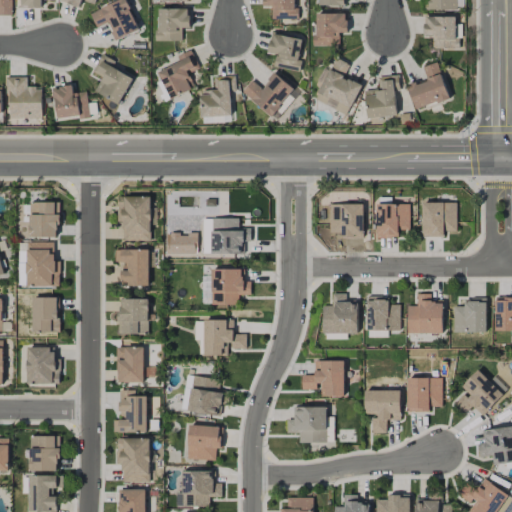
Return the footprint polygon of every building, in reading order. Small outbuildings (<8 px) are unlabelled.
[(8,0),(0,0),(0,15),(12,16),(12,0),(8,0)] [(41,8),(40,0),(20,0),(21,8),(41,8)] [(139,30),(125,0),(118,0),(90,14),(96,27),(107,22),(116,41),(139,30)] [(295,0),(263,0),(263,6),(271,6),(271,19),(295,19),(295,0)] [(425,0),(425,10),(457,10),(456,0),(425,0)] [(182,40),(182,28),(190,28),(189,9),(157,9),(158,41),(182,40)] [(316,14),(316,35),(312,35),(313,46),(339,46),(339,32),(347,32),(347,13),(316,14)] [(455,17),(424,17),(424,36),(432,36),(433,49),(459,48),(459,39),(455,39),(455,17)] [(273,66),(299,72),(301,62),(298,61),(302,39),(272,33),(268,52),(276,54),(273,66)] [(195,87),(188,73),(199,67),(190,50),(176,57),(179,61),(157,73),(171,99),(195,87)] [(118,104),(133,78),(113,67),(116,62),(102,54),(92,72),(102,77),(94,91),(118,104)] [(361,85),(343,77),(349,64),(335,58),(330,72),(326,70),(313,99),(348,114),(361,85)] [(449,99),(437,62),(422,67),(427,79),(407,86),(416,110),(449,99)] [(294,89),(274,72),(261,88),(252,80),(242,92),(274,119),(292,98),(289,95),(294,89)] [(364,90),(367,118),(397,115),(394,91),(400,91),(398,76),(377,78),(378,89),(364,90)] [(27,77),(8,77),(8,118),(42,118),(41,87),(27,87),(27,77)] [(235,77),(214,77),(214,90),(200,90),(201,117),(231,116),(230,93),(235,92),(235,77)] [(87,91),(73,93),(72,85),(52,87),(56,119),(79,116),(79,119),(90,118),(87,91)] [(151,241),(150,196),(117,197),(118,221),(123,221),(123,241),(151,241)] [(59,202),(29,203),(31,237),(59,237),(59,202)] [(456,203),(423,202),(422,236),(444,237),(444,231),(456,231),(456,203)] [(410,230),(409,203),(376,204),(377,238),(398,238),(398,230),(410,230)] [(363,204),(329,204),(329,233),(340,233),(339,238),(363,239),(363,204)] [(243,254),(243,242),(251,242),(251,228),(238,228),(238,218),(211,218),(211,254),(243,254)] [(54,242),(27,243),(27,287),(60,286),(59,261),(54,261),(54,242)] [(148,249),(115,250),(115,262),(122,262),(123,286),(149,286),(148,249)] [(242,269),(212,269),(211,304),(238,305),(239,295),(250,295),(251,282),(242,282),(242,269)] [(358,333),(359,301),(346,300),(346,294),(333,294),(332,306),(323,306),(323,333),(358,333)] [(443,333),(443,301),(431,301),(431,294),(417,294),(417,306),(407,306),(408,333),(443,333)] [(33,332),(58,333),(59,297),(33,297),(33,332)] [(400,304),(389,304),(389,297),(367,297),(368,330),(400,330),(400,304)] [(487,332),(486,298),(466,298),(466,306),(454,306),(454,333),(487,332)] [(119,334),(148,334),(148,299),(119,299),(119,334)] [(246,348),(246,334),(233,334),(233,320),(204,320),(204,356),(229,355),(228,349),(246,348)] [(196,321),(196,348),(204,348),(203,321),(196,321)] [(116,348),(116,383),(144,382),(143,347),(116,348)] [(27,348),(27,384),(59,384),(60,371),(55,371),(56,348),(27,348)] [(344,360),(314,361),(315,375),(301,375),(302,390),(319,389),(319,397),(345,396),(344,360)] [(483,416),(503,395),(477,370),(460,388),(464,392),(454,403),(465,413),(471,406),(483,416)] [(181,408),(186,410),(193,376),(187,375),(181,408)] [(220,379),(193,376),(188,412),(219,415),(222,393),(218,392),(220,379)] [(442,407),(441,378),(407,378),(408,412),(430,412),(430,407),(442,407)] [(146,433),(147,396),(135,396),(135,390),(121,390),(120,420),(113,420),(113,432),(146,433)] [(401,420),(400,390),(364,391),(365,416),(371,416),(372,433),(386,433),(386,420),(401,420)] [(326,407),(293,407),(293,419),(286,419),(287,433),(299,433),(299,443),(326,442),(326,407)] [(188,459),(216,460),(216,449),(220,449),(221,426),(189,425),(188,459)] [(511,426),(482,431),(486,456),(491,455),(492,465),(511,462),(511,426)] [(29,471),(59,471),(59,436),(30,436),(29,471)] [(9,438),(0,437),(0,470),(9,471),(9,438)] [(149,483),(150,438),(123,438),(123,450),(117,450),(117,464),(123,464),(122,482),(149,483)] [(221,497),(221,484),(213,483),(213,472),(183,471),(182,493),(176,493),(175,506),(209,507),(210,497),(221,497)] [(29,475),(28,511),(56,511),(57,497),(50,496),(50,488),(63,488),(63,476),(29,475)] [(509,511),(511,509),(511,497),(484,478),(476,490),(467,483),(458,495),(473,505),(469,511),(471,511),(509,511)] [(144,511),(145,489),(117,490),(117,511),(144,511)] [(333,511),(369,511),(370,502),(357,502),(357,495),(344,495),(343,507),(334,507),(333,511)] [(376,500),(375,511),(409,511),(410,495),(388,495),(388,500),(376,500)] [(312,511),(312,497),(287,498),(287,509),(279,509),(279,511),(312,511)] [(451,511),(452,505),(442,504),(442,500),(416,500),(415,511),(451,511)]
